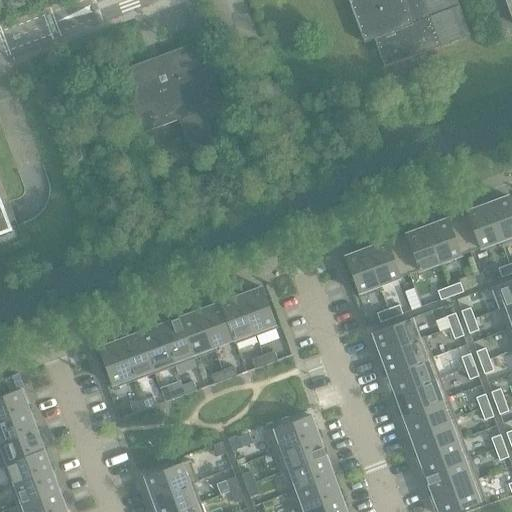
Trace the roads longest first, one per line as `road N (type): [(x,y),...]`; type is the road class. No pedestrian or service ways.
road 1 (residential): [(390,511),(297,254)]
road 2 (residential): [(47,346),(297,254)]
road 3 (residential): [(297,254),(511,177)]
road 4 (residential): [(109,511),(47,346)]
